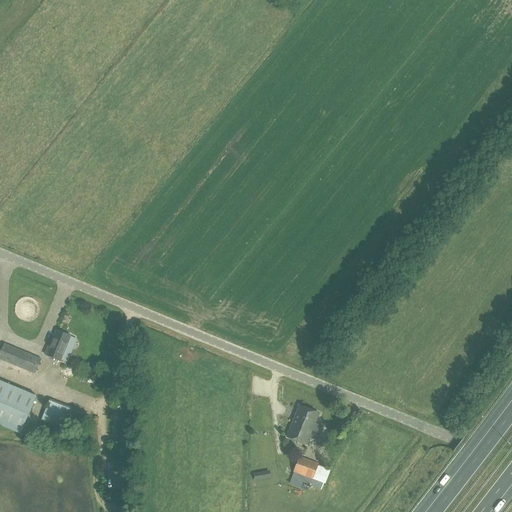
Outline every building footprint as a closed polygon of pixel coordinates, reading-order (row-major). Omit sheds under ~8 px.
[(70,335),(56,330),(50,346),(48,346),(45,354),(60,360),(70,335)] [(0,353),(0,359),(35,374),(42,358),(4,343),(0,353)] [(71,368),(68,377),(73,379),(76,370),(71,368)] [(0,381),(0,425),(21,435),(37,397),(0,381)] [(51,401),(43,421),(82,437),(90,417),(51,401)] [(299,406),(287,436),(307,444),(319,414),(299,406)] [(37,426),(41,414),(35,412),(31,424),(37,426)] [(303,482),(310,484),(310,485),(319,489),(321,485),(322,482),(325,483),(329,473),(330,470),(318,466),(319,464),(299,456),(293,471),(294,472),(290,483),(301,488),(303,482)] [(271,478),(269,470),(254,473),(255,481),(271,478)]
